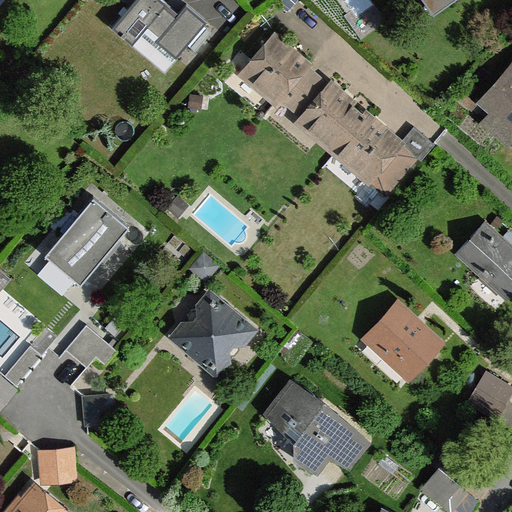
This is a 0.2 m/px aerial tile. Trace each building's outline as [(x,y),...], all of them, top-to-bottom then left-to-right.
[(179,13),(164,0),(135,0),(113,27),(134,44),(145,31),(177,58),(208,21),(188,4),(179,13)] [(424,0),(435,14),(454,0),(424,0)] [(307,65),(274,37),(245,71),(279,99),(289,88),(307,65)] [(330,85),(307,65),(289,88),(311,107),(330,85)] [(511,69),(486,99),(499,110),(489,123),(508,138),(511,133),(511,69)] [(468,95),(475,86),(467,80),(455,93),(473,109),(477,104),(468,95)] [(367,117),(330,85),(311,107),(302,119),(339,150),(367,117)] [(302,119),(311,107),(289,88),(279,99),(302,119)] [(401,144),(367,117),(339,150),(372,178),(401,144)] [(401,142),(402,143),(419,158),(422,161),(436,144),(415,126),(401,142)] [(402,143),(401,144),(372,178),(370,180),(387,195),(419,158),(402,143)] [(96,196),(47,254),(82,283),(131,225),(96,196)] [(188,203),(180,196),(170,208),(178,215),(188,203)] [(458,251),(509,298),(511,293),(511,246),(485,222),(458,251)] [(219,265),(206,253),(194,268),(203,275),(212,274),(219,265)] [(253,328),(211,294),(177,335),(219,369),(253,328)] [(444,346),(397,301),(361,339),(408,384),(444,346)] [(66,346),(88,364),(97,354),(106,361),(118,347),(87,321),(66,346)] [(309,344),(298,335),(283,354),(295,362),(309,344)] [(511,377),(491,365),(474,395),(501,411),(511,393),(511,377)] [(0,405),(15,388),(0,375),(0,405)] [(292,385),(269,414),(288,428),(297,416),(312,428),(302,440),(307,444),(298,456),(315,470),(329,453),(339,440),(334,436),(342,425),(336,420),(340,414),(315,395),(311,399),(292,385)] [(111,395),(86,397),(88,423),(114,421),(111,395)] [(368,440),(340,414),(336,420),(342,425),(334,436),(339,440),(329,453),(348,467),(368,440)] [(73,447),(42,450),(45,482),(76,478),(74,465),(73,447)] [(425,484),(461,511),(470,511),(484,494),(442,462),(425,484)] [(67,511),(36,485),(14,511),(67,511)]
